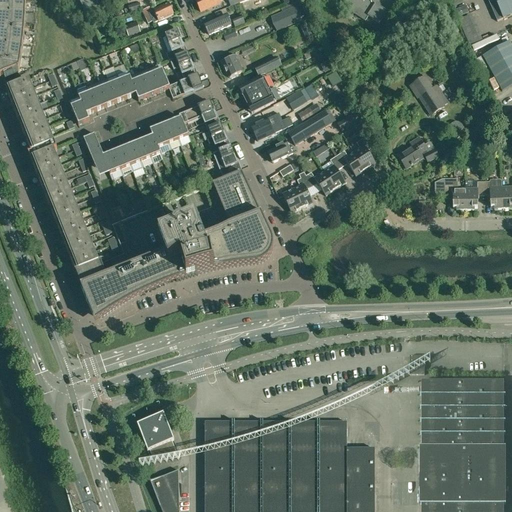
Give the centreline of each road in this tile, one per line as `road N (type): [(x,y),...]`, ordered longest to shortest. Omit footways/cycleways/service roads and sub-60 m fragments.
road 1 (residential): [(305,284),(223,292),(78,339),(0,140)]
road 2 (residential): [(287,239),(372,187),(401,225),(511,224)]
road 3 (secondary): [(309,310),(198,333),(66,377)]
road 4 (secondary): [(71,394),(310,329)]
road 5 (residential): [(287,239),(185,14)]
road 6 (tertiary): [(66,377),(0,212)]
road 7 (secondary): [(310,329),(442,312)]
road 8 (secondary): [(442,312),(309,310)]
road 9 (tertiary): [(0,269),(48,392)]
road 10 (secondary): [(48,392),(92,511)]
road 11 (secondary): [(112,511),(71,394)]
